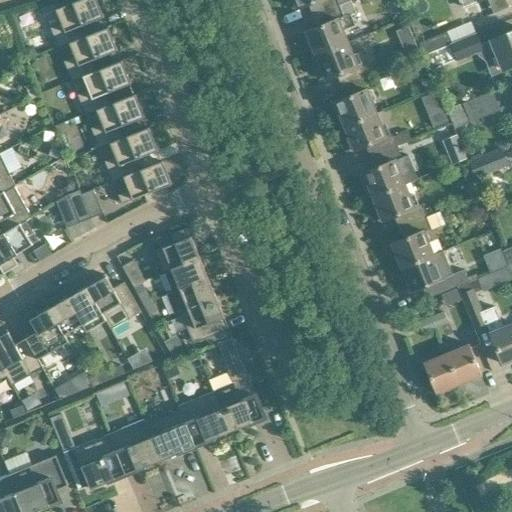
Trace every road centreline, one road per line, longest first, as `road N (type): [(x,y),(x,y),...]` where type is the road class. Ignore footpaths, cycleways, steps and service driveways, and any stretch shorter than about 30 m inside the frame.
road 1 (residential): [(419,446),(243,0)]
road 2 (residential): [(0,306),(209,194)]
road 3 (residential): [(209,194),(133,0)]
road 4 (tertiary): [(245,511),(419,446)]
road 5 (residential): [(270,339),(209,194)]
